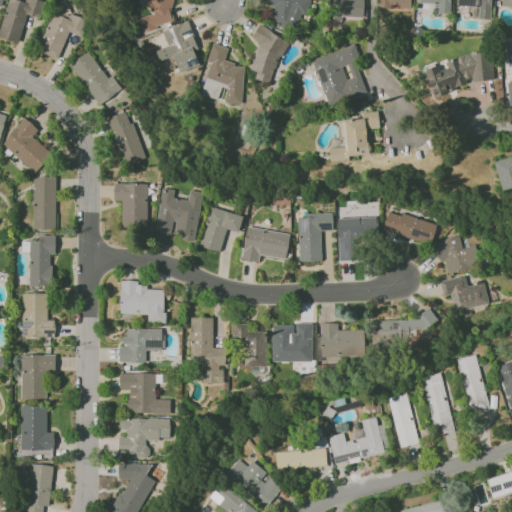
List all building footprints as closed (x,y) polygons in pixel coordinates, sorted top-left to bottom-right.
[(39,18),(44,1),(41,0),(24,0),(24,1),(19,0),(7,0),(0,28),(0,37),(19,43),(26,14),(39,18)] [(143,32),(157,28),(156,25),(173,20),(170,7),(171,7),(172,0),(146,0),(145,6),(151,8),(153,13),(139,17),(143,32)] [(260,0),(310,0),(306,15),(300,13),(295,30),(267,21),(272,5),(260,1),(260,0)] [(331,0),(362,0),(362,17),(341,16),(339,21),(330,21),(331,0)] [(409,0),(409,9),(377,7),(377,0),(409,0)] [(450,0),(450,13),(438,12),(438,3),(418,2),(418,0),(450,0)] [(490,0),(489,19),(478,18),(479,7),(456,5),(456,0),(490,0)] [(68,32),(81,36),(87,20),(53,8),(38,51),(58,59),(68,32)] [(187,20),(194,37),(193,38),(198,49),(194,50),(199,64),(180,72),(176,64),(174,65),(174,67),(173,68),(172,68),(170,68),(170,67),(169,66),(170,65),(170,64),(167,57),(158,61),(155,51),(168,45),(162,31),(187,20)] [(259,23),(271,31),(288,43),(281,54),(280,56),(278,56),(274,68),(273,68),(268,83),(254,78),(256,72),(249,69),(255,50),(256,51),(259,42),(250,37),(259,23)] [(212,43),(227,48),(223,59),(234,63),(233,66),(243,66),(240,104),(224,102),(225,84),(205,77),(210,62),(206,61),(212,43)] [(353,43),(311,60),(329,106),(366,92),(354,61),(359,59),(353,43)] [(70,64),(99,105),(121,89),(110,74),(106,77),(88,51),(70,64)] [(493,79),(472,81),(471,77),(465,79),(466,82),(454,87),(455,89),(434,97),(424,71),(426,70),(426,69),(437,65),(439,70),(447,67),(445,61),(469,52),(491,51),(493,79)] [(144,158),(127,110),(107,118),(124,165),(144,158)] [(378,110),(361,112),(361,118),(344,120),(346,144),(344,144),(345,146),(328,148),(329,161),(348,159),(347,156),(369,154),(368,142),(366,142),(366,134),(366,129),(379,128),(378,110)] [(32,136),(38,130),(26,118),(1,142),(33,174),(52,155),(32,136)] [(511,154),(493,161),(502,190),(511,186),(511,154)] [(33,176),(32,229),(55,229),(56,177),(33,176)] [(114,200),(122,200),(121,227),(146,228),(147,183),(114,183),(114,200)] [(194,241),(202,192),(189,190),(188,200),(173,197),(174,190),(161,188),(155,232),(172,234),(172,231),(182,233),(182,239),(194,241)] [(243,216),(210,206),(198,246),(220,252),(226,229),(238,232),(243,216)] [(436,223),(387,211),(382,231),(431,243),(436,223)] [(321,260),(320,231),(333,230),(332,214),(297,215),(299,261),(321,260)] [(377,237),(376,216),(337,218),(338,260),(362,260),(361,238),(377,237)] [(259,255),(285,259),(290,234),(247,226),(241,259),(258,262),(259,255)] [(55,235),(37,235),(37,240),(28,240),(29,285),(51,285),(50,254),(55,254),(55,235)] [(461,247),(458,235),(435,241),(444,275),(480,265),(475,244),(461,247)] [(488,304),(483,282),(467,286),(464,275),(439,281),(443,296),(451,294),(455,312),(488,304)] [(119,314),(148,314),(147,322),(164,323),(165,288),(138,288),(138,281),(120,280),(119,314)] [(47,319),(47,293),(22,292),(21,336),(54,337),(55,319),(47,319)] [(190,317),(190,362),(202,362),(202,383),(223,383),(223,367),(224,367),(224,348),(212,348),(212,317),(190,317)] [(320,323),(321,357),(365,355),(364,329),(337,330),(337,322),(320,323)] [(244,366),(265,366),(266,331),(247,330),(247,324),(232,323),(232,345),(245,345),(244,366)] [(311,361),(312,323),(294,323),(294,325),(272,325),(271,361),(311,361)] [(162,329),(124,328),(124,346),(119,346),(118,361),(145,362),(145,350),(161,350),(162,329)] [(55,354),(20,355),(21,399),(46,398),(46,374),(55,374),(55,354)] [(457,358),(469,414),(488,410),(476,355),(457,358)] [(511,360),(497,366),(511,411),(511,360)] [(440,372),(422,376),(434,435),(453,431),(440,372)] [(170,413),(170,399),(155,399),(155,373),(119,373),(119,388),(127,388),(127,412),(170,413)] [(400,447),(419,442),(405,392),(386,397),(400,447)] [(20,406),(20,450),(53,450),(53,432),(45,432),(46,406),(20,406)] [(334,463),(389,452),(384,424),(377,425),(375,417),(361,420),(364,438),(345,441),(343,433),(328,436),(334,463)] [(146,458),(146,439),(169,439),(170,418),(119,418),(119,433),(118,433),(118,452),(135,452),(135,458),(146,458)] [(275,450),(276,468),(326,466),(325,448),(275,450)] [(268,473),(251,461),(247,466),(237,459),(225,474),(267,506),(280,487),(265,476),(268,473)] [(138,511),(153,479),(146,476),(151,464),(119,462),(118,478),(129,479),(122,494),(118,494),(113,504),(113,507),(110,511),(138,511)] [(42,511),(43,505),(48,506),(53,466),(31,463),(24,511),(42,511)] [(511,490),(511,470),(486,478),(491,497),(511,490)] [(209,497),(227,511),(257,511),(220,483),(209,497)] [(397,510),(397,511),(450,511),(448,498),(397,510)]
